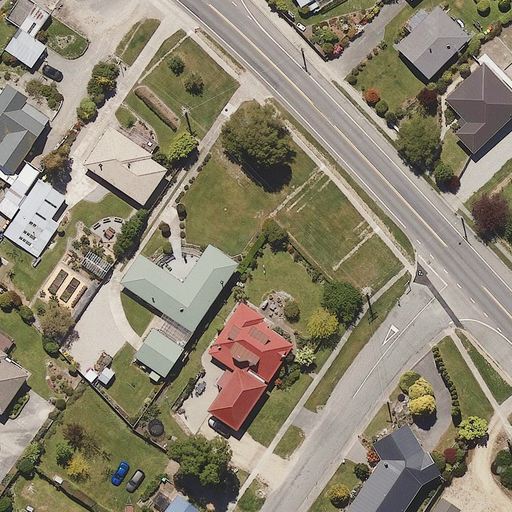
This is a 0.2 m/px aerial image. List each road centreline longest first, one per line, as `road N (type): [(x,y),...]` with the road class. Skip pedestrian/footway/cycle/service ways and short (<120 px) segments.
road 1 (primary): [(205,0),(464,266)]
road 2 (residential): [(464,266),(401,332),(276,511)]
